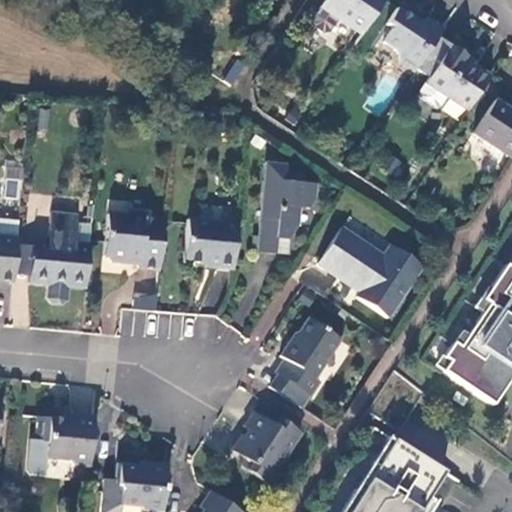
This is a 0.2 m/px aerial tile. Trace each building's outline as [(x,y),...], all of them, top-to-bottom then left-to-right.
[(359,37),(383,0),(323,0),(317,10),(359,37)] [(399,61),(414,72),(416,69),(437,36),(441,30),(424,18),(420,25),(396,9),(386,26),(390,29),(382,44),(394,52),(399,61)] [(446,99),(465,112),(488,77),(464,61),(466,56),(450,45),(437,36),(416,69),(429,77),(425,84),(446,99)] [(441,109),(446,99),(425,84),(418,95),(420,101),(434,110),(441,109)] [(511,158),(511,112),(511,111),(511,107),(496,97),(473,132),(511,158)] [(256,170),(249,257),(267,258),(269,246),(281,247),(290,233),(293,216),(300,216),(307,206),(309,191),(294,190),(295,182),(278,181),(278,171),(256,170)] [(156,276),(160,225),(142,223),(142,216),(126,214),(123,219),(104,216),(100,261),(105,261),(110,270),(122,270),(129,267),(136,268),(137,275),(156,276)] [(82,292),(85,249),(71,247),(73,218),(47,217),(44,246),(28,244),(27,252),(25,280),(24,286),(82,292)] [(228,276),(232,225),(214,224),(208,229),(181,227),(178,270),(209,271),(211,275),(228,276)] [(385,318),(419,266),(389,246),(382,255),(339,227),(313,264),(348,288),(351,282),(359,288),(353,298),(385,318)] [(0,286),(8,288),(9,278),(12,250),(12,245),(0,243),(0,286)] [(27,252),(12,250),(9,278),(25,280),(27,252)] [(511,262),(507,269),(501,265),(478,300),(484,304),(455,347),(449,343),(439,358),(445,362),(439,372),(489,406),(511,370),(511,262)] [(313,380),(339,343),(306,321),(289,345),(287,344),(276,358),(282,362),(273,377),(275,378),(308,400),(318,385),(313,380)] [(308,400),(275,378),(268,390),(300,412),(308,400)] [(264,488),(300,434),(279,420),(273,430),(252,416),(241,432),(247,435),(243,442),(237,438),(227,453),(248,467),(244,474),(264,488)] [(67,467),(86,468),(91,420),(72,419),(71,422),(35,420),(33,444),(44,446),(43,461),(63,463),(67,467)] [(378,436),(346,489),(352,492),(384,440),(378,436)] [(435,471),(384,440),(352,492),(346,489),(331,511),(410,511),(419,497),(435,471)] [(138,511),(160,511),(164,467),(141,465),(140,469),(113,466),(112,483),(100,482),(97,511),(117,511),(118,507),(136,509),(138,511)] [(236,511),(209,494),(201,508),(203,510),(201,511),(236,511)] [(419,497),(410,511),(419,511),(426,501),(419,497)]
